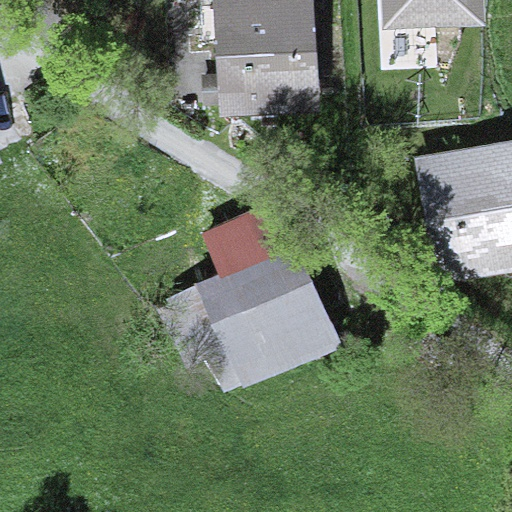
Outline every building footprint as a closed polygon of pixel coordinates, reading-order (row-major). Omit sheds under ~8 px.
[(311,0),(217,0),(223,102),(316,97),(311,0)] [(473,0),(371,0),(372,21),(474,17),(473,0)] [(511,164),(507,137),(410,155),(433,277),(511,262),(511,164)] [(237,207),(183,223),(198,273),(251,256),(237,207)] [(293,255),(202,287),(233,374),(325,341),(293,255)]
